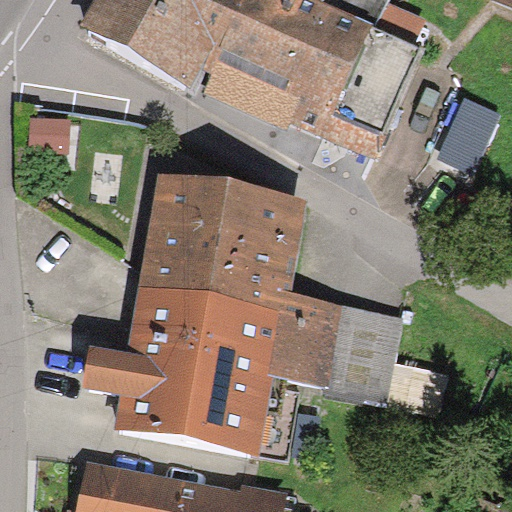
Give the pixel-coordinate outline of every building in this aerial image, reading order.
[(366,25),(316,1),(314,0),(89,0),(78,24),(183,76),(203,34),(305,85),(331,97),(366,25)] [(315,0),(316,1),(366,25),(370,17),(378,0),(377,0),(315,0)] [(331,97),(305,85),(295,104),(371,141),(420,42),(370,17),(366,25),(331,97)] [(445,164),(481,181),(508,126),(472,109),(445,164)] [(131,327),(263,349),(274,285),(289,195),(157,173),(131,327)] [(263,349),(260,363),(321,374),(335,296),(274,285),(263,349)] [(263,349),(131,327),(116,419),(247,441),(260,363),(263,349)] [(274,511),(277,499),(280,478),(240,471),(237,488),(83,461),(74,511),(274,511)] [(277,499),(274,511),(310,511),(312,506),(277,499)]
